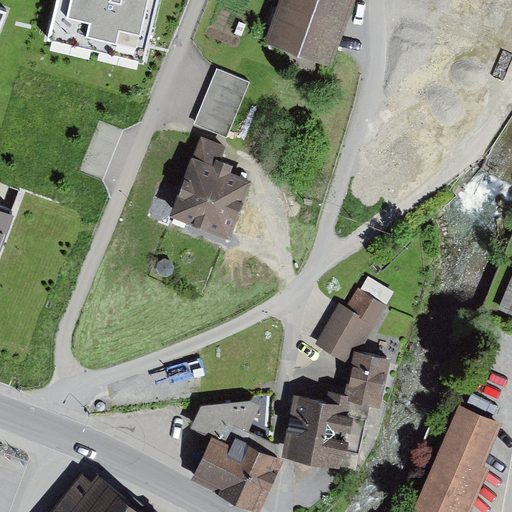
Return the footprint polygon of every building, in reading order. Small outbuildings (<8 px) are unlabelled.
[(55,0),(47,36),(142,58),(156,0),(55,0)] [(356,0),(283,0),(268,41),(332,65),(356,0)] [(402,194),(484,136),(461,103),(475,86),(510,61),(511,58),(511,0),(458,0),(446,17),(453,28),(424,66),(380,97),(394,116),(362,138),(402,194)] [(215,69),(192,124),(225,138),(249,83),(215,69)] [(252,179),(192,158),(169,223),(229,244),(252,179)] [(0,255),(21,197),(0,189),(0,255)] [(511,277),(498,310),(511,315),(511,277)] [(349,308),(341,304),(338,309),(319,340),(318,342),(348,360),(367,328),(373,332),(387,309),(359,292),(349,308)] [(389,362),(357,355),(348,399),(380,406),(389,362)] [(330,405),(301,400),(290,456),(358,468),(369,406),(331,399),(330,405)] [(249,403),(204,408),(195,429),(214,437),(198,474),(255,499),(271,462),(241,449),(259,408),(249,403)] [(456,405),(412,511),(470,511),(504,424),(456,405)] [(133,511),(100,485),(93,493),(81,483),(56,511),(133,511)]
